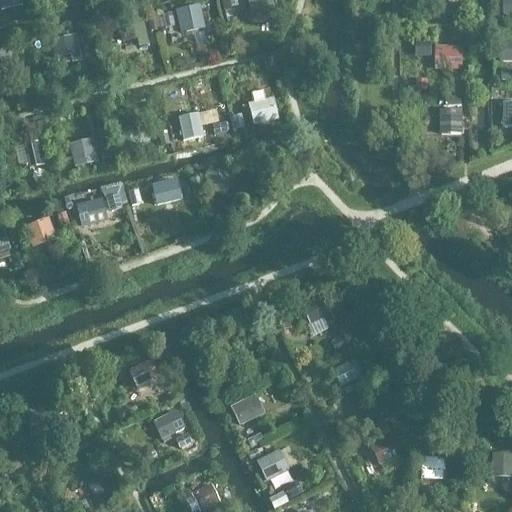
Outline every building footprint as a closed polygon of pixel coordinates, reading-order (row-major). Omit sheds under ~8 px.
[(0,0),(2,10),(24,5),(22,0),(0,0)] [(236,0),(238,13),(268,9),(266,0),(236,0)] [(511,0),(497,0),(499,11),(511,10),(511,0)] [(182,35),(207,29),(201,4),(176,10),(182,35)] [(100,28),(104,47),(144,38),(139,19),(100,28)] [(511,61),(511,39),(503,40),(504,62),(511,61)] [(417,45),(417,56),(434,56),(434,44),(417,45)] [(436,69),(465,70),(465,45),(436,45),(436,69)] [(248,121),(283,114),(279,95),(244,102),(248,121)] [(444,141),(483,141),(483,109),(443,109),(444,141)] [(182,140),(203,138),(201,114),(180,115),(182,140)] [(117,133),(126,151),(147,141),(138,123),(117,133)] [(72,143),(77,167),(99,162),(93,138),(72,143)] [(26,169),(45,165),(40,141),(21,145),(26,169)] [(225,164),(202,176),(213,197),(236,186),(225,164)] [(153,184),(157,206),(183,200),(179,179),(153,184)] [(135,190),(125,192),(122,182),(103,188),(110,211),(139,203),(135,190)] [(77,204),(103,197),(101,189),(75,196),(77,204)] [(82,227),(108,219),(101,198),(75,207),(82,227)] [(44,220),(19,231),(28,252),(54,240),(44,220)] [(3,227),(0,227),(0,257),(13,253),(3,227)] [(312,300),(293,313),(305,330),(324,317),(312,300)] [(334,370),(342,386),(363,375),(355,360),(334,370)] [(131,369),(140,395),(162,387),(154,361),(131,369)] [(216,410),(226,430),(254,416),(244,396),(216,410)] [(40,401),(19,415),(30,431),(51,417),(40,401)] [(165,408),(141,421),(154,445),(178,432),(165,408)] [(357,448),(368,467),(395,452),(385,433),(357,448)] [(262,479),(287,472),(282,452),(257,458),(262,479)] [(448,456),(423,455),(423,478),(447,479),(448,456)] [(506,455),(482,455),(483,480),(506,480),(506,455)] [(99,481),(77,494),(87,511),(90,511),(110,500),(99,481)] [(202,511),(218,511),(223,509),(208,484),(192,493),(202,511)]
